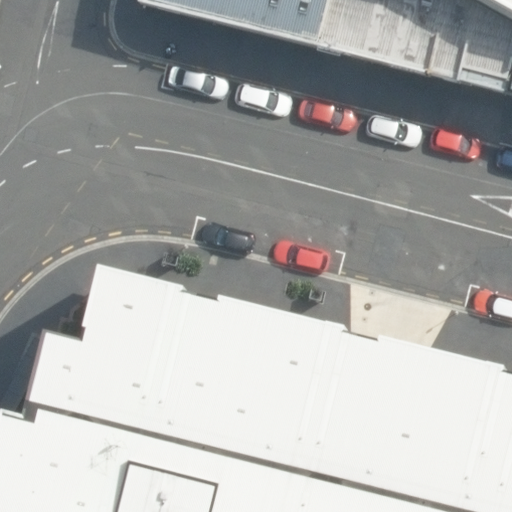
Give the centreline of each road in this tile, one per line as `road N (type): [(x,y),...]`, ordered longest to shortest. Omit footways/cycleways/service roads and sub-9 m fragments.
road 1 (residential): [(511,236),(173,141),(51,143)]
road 2 (unclassified): [(43,0),(28,50),(34,103),(51,143)]
